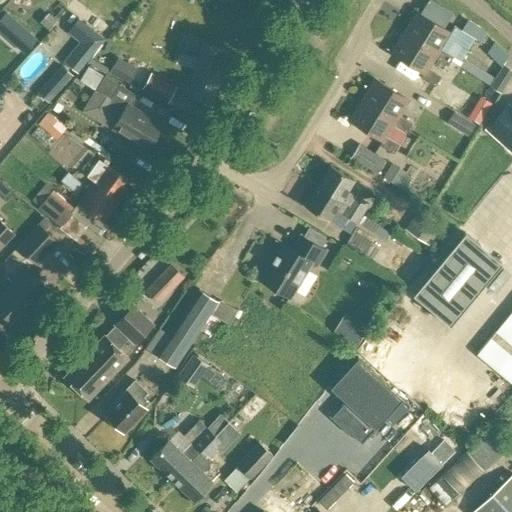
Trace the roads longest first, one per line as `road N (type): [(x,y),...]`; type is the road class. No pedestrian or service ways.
road 1 (residential): [(1,393),(203,160)]
road 2 (residential): [(266,191),(340,81),(377,0)]
road 3 (residential): [(203,160),(303,0)]
road 4 (unclassified): [(125,511),(1,393)]
